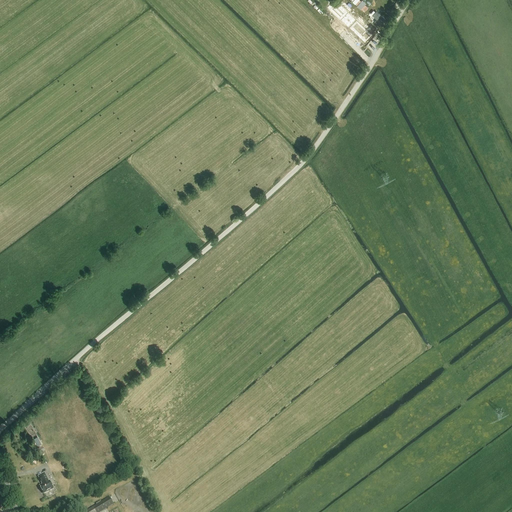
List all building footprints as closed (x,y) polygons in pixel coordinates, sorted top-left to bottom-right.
[(336,5),(330,10),(340,20),(345,14),(336,5)] [(375,15),(371,20),(373,22),(375,20),(377,22),(373,26),(377,30),(384,24),(375,15)] [(371,37),(356,23),(351,29),(365,43),(371,37)] [(49,482),(45,474),(39,477),(43,485),(40,486),(44,494),(53,489),(50,482),(49,482)] [(84,511),(101,511),(114,505),(108,497),(84,511)]
